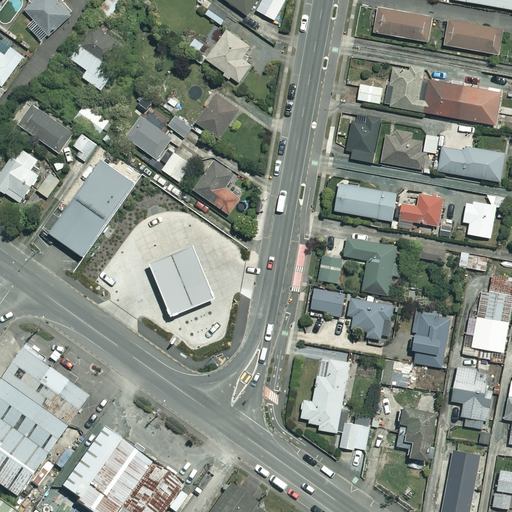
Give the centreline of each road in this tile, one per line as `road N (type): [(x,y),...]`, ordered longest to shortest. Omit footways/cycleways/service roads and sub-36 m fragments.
road 1 (residential): [(263,329),(323,0)]
road 2 (secondary): [(19,277),(197,402)]
road 3 (secondary): [(237,431),(351,511)]
